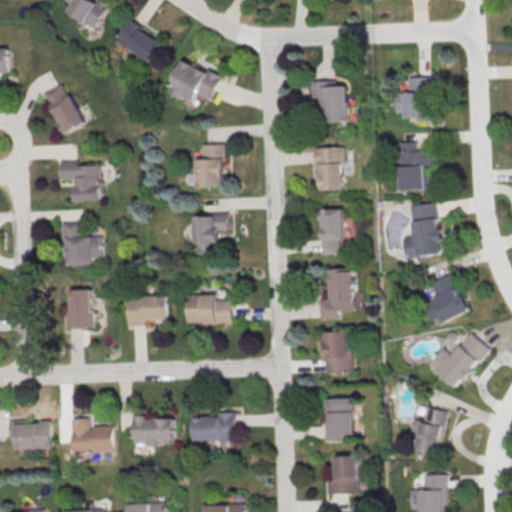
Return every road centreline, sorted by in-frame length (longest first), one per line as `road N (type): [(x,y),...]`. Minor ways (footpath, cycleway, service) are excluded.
road 1 (residential): [(286,511),(268,36)]
road 2 (residential): [(511,292),(482,195),(473,0)]
road 3 (residential): [(475,28),(253,35),(188,0)]
road 4 (residential): [(0,376),(280,364)]
road 5 (residential): [(24,376),(18,200),(9,162)]
